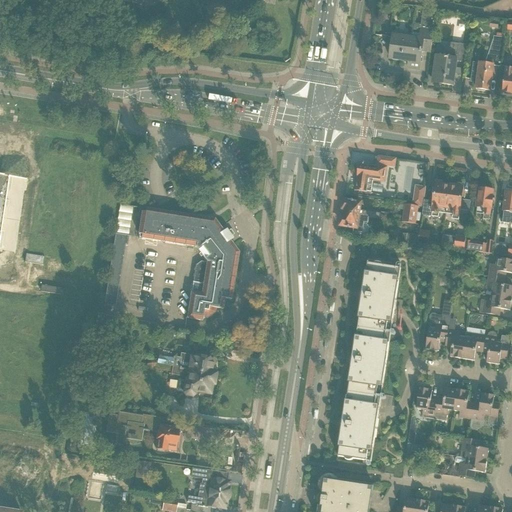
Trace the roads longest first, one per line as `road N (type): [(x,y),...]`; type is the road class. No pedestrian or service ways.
road 1 (residential): [(298,448),(314,448),(349,252),(330,237)]
road 2 (secondary): [(108,89),(308,122)]
road 3 (secondary): [(308,122),(293,241),(301,304)]
road 4 (secondary): [(331,126),(511,153)]
road 5 (secondary): [(281,97),(182,82),(108,89)]
road 6 (secondary): [(283,445),(301,304)]
road 7 (secondary): [(511,125),(372,111)]
road 8 (residential): [(503,488),(383,477)]
